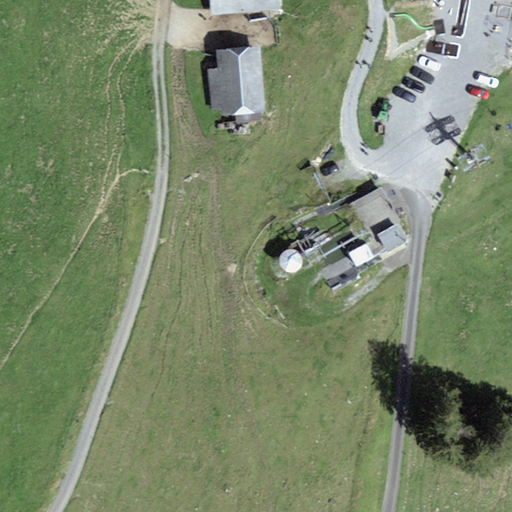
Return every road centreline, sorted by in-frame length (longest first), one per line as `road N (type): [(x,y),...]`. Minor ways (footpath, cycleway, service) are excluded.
road 1 (track): [(163,157),(159,222),(49,511)]
road 2 (track): [(418,229),(383,511)]
road 3 (track): [(370,0),(347,132),(362,159),(400,190),(418,229)]
road 4 (track): [(163,157),(161,0)]
